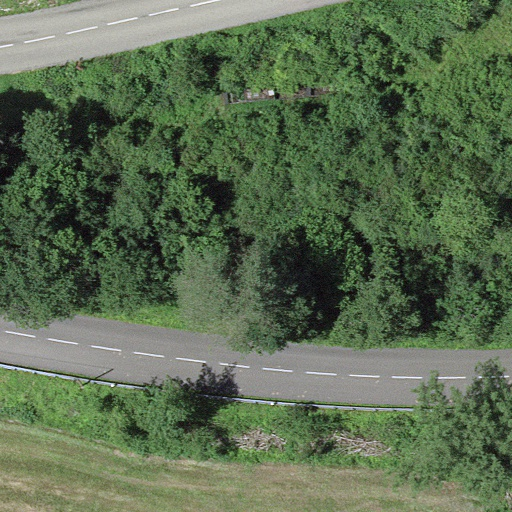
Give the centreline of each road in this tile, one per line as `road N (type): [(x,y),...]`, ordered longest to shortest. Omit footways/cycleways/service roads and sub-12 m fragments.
road 1 (secondary): [(511,374),(275,368),(0,328)]
road 2 (tertiary): [(206,0),(0,42)]
